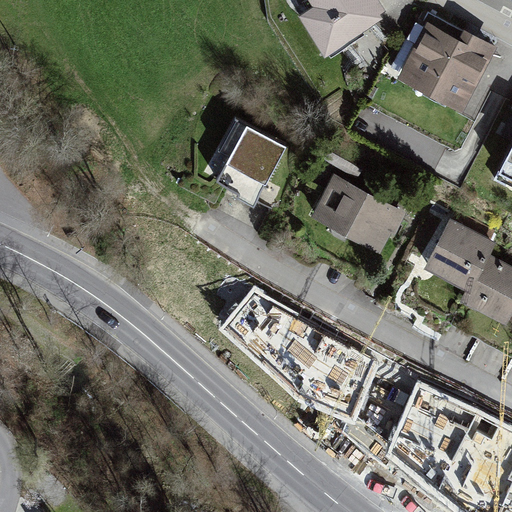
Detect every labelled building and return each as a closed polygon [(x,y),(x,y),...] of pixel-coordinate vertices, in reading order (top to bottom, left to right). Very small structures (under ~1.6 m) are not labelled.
[(310,0),(313,4),(299,14),(325,55),(384,18),(381,15),(386,10),(379,0),(310,0)] [(496,44),(428,10),(424,19),(418,16),(392,67),(401,71),(399,75),(463,108),(496,44)] [(288,155),(243,132),(214,190),(259,213),(288,155)] [(511,143),(494,180),(511,189),(511,143)] [(415,219),(339,181),(315,227),(391,266),(415,219)] [(511,242),(451,212),(414,284),(511,332),(511,242)] [(297,401),(353,425),(378,363),(310,323),(254,291),(221,331),(297,401)] [(511,511),(511,429),(479,412),(451,399),(419,384),(388,456),(456,511),(511,511)]
